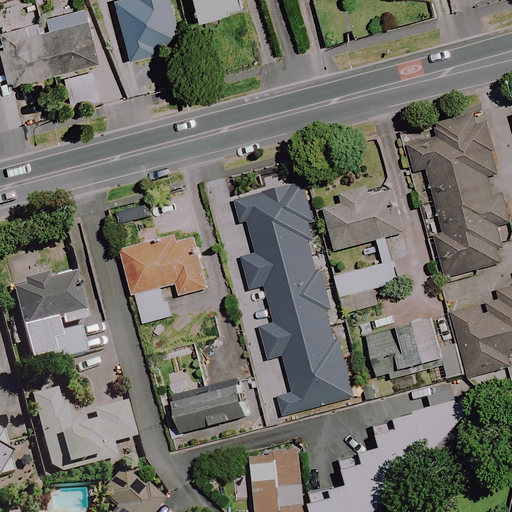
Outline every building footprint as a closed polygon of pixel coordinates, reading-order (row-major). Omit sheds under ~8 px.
[(159,46),(185,39),(174,0),(117,0),(134,60),(161,53),(159,46)] [(192,0),(198,22),(228,15),(227,10),(238,7),(236,0),(192,0)] [(0,31),(0,34),(13,87),(60,76),(68,107),(97,100),(89,69),(98,66),(85,11),(0,31)] [(511,102),(509,103),(511,116),(511,288),(497,292),(500,303),(453,315),(466,377),(511,367),(508,356),(511,355),(511,102)] [(476,131),(474,121),(434,131),(436,140),(408,147),(414,173),(427,169),(443,234),(434,237),(444,279),(500,265),(496,249),(502,248),(496,225),(511,221),(504,194),(492,197),(487,177),(499,174),(487,128),(476,131)] [(323,270),(313,273),(307,243),(311,242),(299,187),(236,202),(241,226),(247,225),(253,255),(241,258),(249,291),(264,287),(273,324),(260,327),(268,361),(283,357),(291,393),(278,396),(283,417),(354,401),(340,339),(333,341),(326,309),(331,308),(323,270)] [(340,299),(374,290),(399,284),(386,240),(407,235),(395,190),(368,197),(367,190),(341,197),(343,206),(325,210),(335,253),(375,243),(381,266),(335,277),(340,299)] [(176,287),(178,298),(206,292),(195,239),(178,243),(177,238),(122,249),(132,296),(137,295),(143,326),(172,320),(165,289),(176,287)] [(23,292),(12,295),(28,363),(48,358),(50,366),(86,357),(68,281),(48,286),(46,276),(21,282),(23,292)] [(374,290),(340,299),(344,314),(378,306),(374,290)] [(375,377),(437,363),(441,378),(460,374),(453,345),(441,347),(435,322),(395,332),(397,336),(367,343),(375,377)] [(186,379),(175,383),(178,393),(168,396),(180,438),(249,418),(238,379),(190,392),(186,379)] [(95,423),(85,426),(81,410),(68,414),(64,398),(31,406),(49,474),(94,462),(94,465),(113,460),(110,446),(135,440),(126,406),(93,415),(95,423)] [(375,511),(471,410),(469,404),(457,407),(456,402),(415,412),(416,416),(396,421),(398,427),(376,432),(380,449),(364,453),(366,460),(344,465),(349,487),(333,491),(335,497),(313,502),(315,511),(375,511)] [(303,511),(297,452),(251,457),(257,511),(303,511)] [(132,457),(109,463),(112,476),(135,470),(132,457)] [(80,511),(157,511),(164,506),(136,479),(104,511),(82,511),(81,511),(80,511)] [(246,511),(243,501),(226,507),(228,511),(246,511)]
